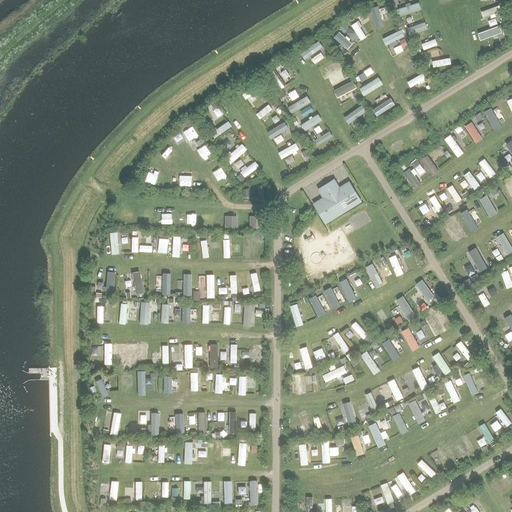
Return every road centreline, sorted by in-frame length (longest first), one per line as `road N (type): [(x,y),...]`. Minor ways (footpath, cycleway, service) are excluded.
road 1 (track): [(69,511),(54,237),(82,178),(142,113),(311,0)]
road 2 (track): [(109,263),(280,267)]
road 3 (track): [(227,208),(125,205),(82,178)]
